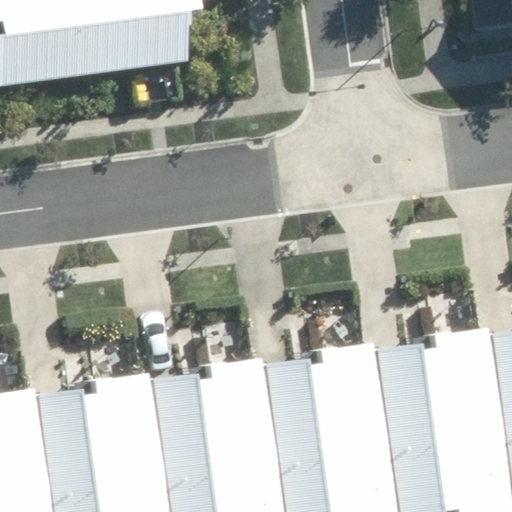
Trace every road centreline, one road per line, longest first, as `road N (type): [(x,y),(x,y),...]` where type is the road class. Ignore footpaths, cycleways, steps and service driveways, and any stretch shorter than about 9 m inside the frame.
road 1 (residential): [(0,196),(355,148)]
road 2 (residential): [(355,148),(511,128)]
road 3 (residential): [(335,0),(355,148)]
